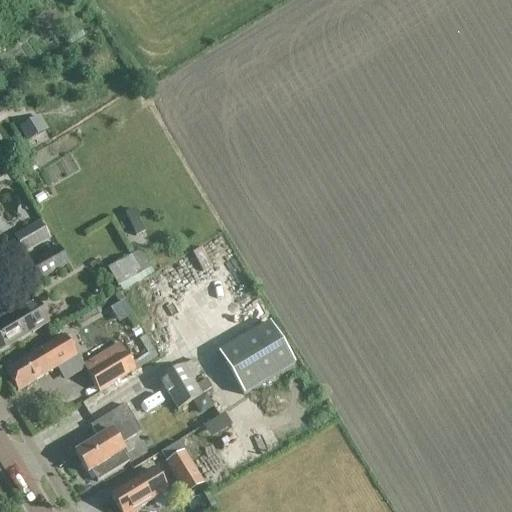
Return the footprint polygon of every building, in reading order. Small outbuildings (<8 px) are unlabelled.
[(48,131),(40,117),(18,130),(26,144),(48,131)] [(49,241),(39,222),(13,237),(23,255),(49,241)] [(202,252),(213,269),(233,257),(223,239),(202,252)] [(68,266),(57,250),(28,268),(39,284),(68,266)] [(130,257),(106,271),(116,289),(118,288),(140,275),(130,257)] [(14,316),(15,318),(7,322),(6,319),(0,322),(0,353),(30,334),(31,336),(47,326),(33,304),(14,316)] [(294,365),(268,324),(217,356),(243,397),(294,365)] [(63,339),(4,374),(16,394),(75,360),(63,339)] [(117,356),(86,374),(98,394),(129,376),(135,373),(131,366),(122,352),(117,356)] [(182,368),(158,383),(177,413),(201,399),(182,368)] [(225,391),(215,398),(222,409),(233,403),(225,391)] [(122,454),(123,453),(119,448),(141,434),(124,407),(89,429),(97,441),(74,456),(87,476),(90,474),(96,485),(128,465),(122,454)] [(182,453),(166,462),(178,482),(181,487),(196,478),(193,473),(182,453)] [(135,481),(109,498),(117,511),(134,511),(149,503),(148,500),(163,491),(152,473),(136,483),(135,481)]
